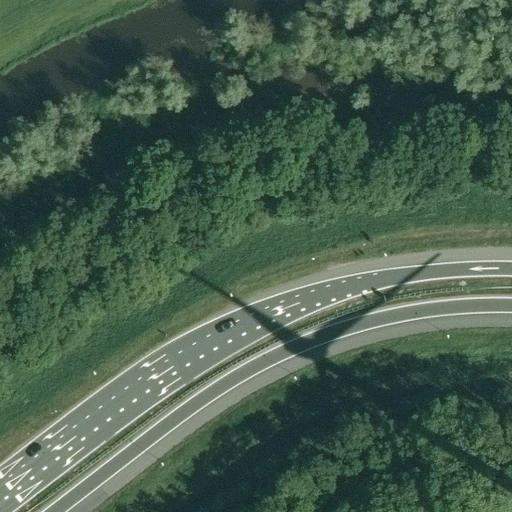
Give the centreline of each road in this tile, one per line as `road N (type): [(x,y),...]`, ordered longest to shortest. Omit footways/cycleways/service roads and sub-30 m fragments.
road 1 (motorway): [(511,266),(402,274),(296,307),(164,388),(0,511)]
road 2 (motorway): [(52,511),(214,390),(288,350),(404,315),(511,306)]
